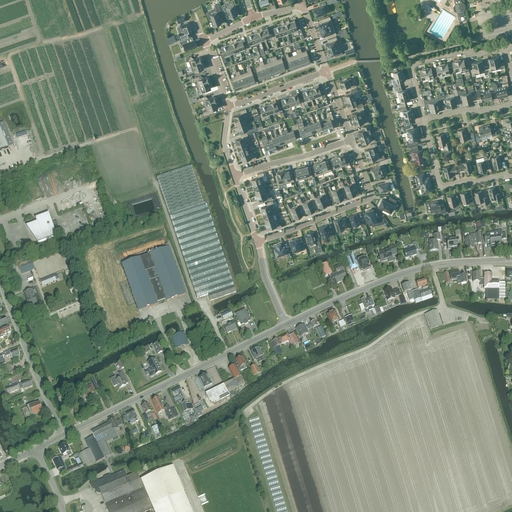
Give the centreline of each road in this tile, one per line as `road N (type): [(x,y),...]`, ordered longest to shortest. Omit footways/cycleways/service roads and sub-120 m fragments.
road 1 (unknown): [(433,265),(443,309),(276,389),(246,412)]
road 2 (tertiary): [(63,436),(286,325)]
road 3 (tertiary): [(286,325),(433,265),(511,261)]
road 4 (residential): [(258,242),(369,200),(353,140)]
road 5 (residential): [(423,120),(415,62),(505,47),(511,75)]
road 6 (unclassified): [(63,436),(0,284)]
road 7 (unknown): [(183,375),(159,312),(178,310),(202,366)]
road 8 (residential): [(511,176),(440,187),(423,120)]
road 9 (residential): [(234,177),(353,140)]
